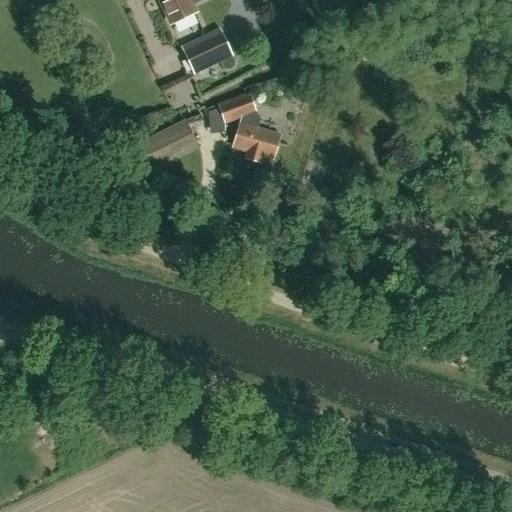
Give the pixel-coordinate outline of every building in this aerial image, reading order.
[(159,0),(171,24),(195,13),(188,0),(159,0)] [(194,73),(215,63),(233,54),(222,31),(184,49),(194,73)] [(267,45),(278,59),(291,49),(280,35),(267,45)] [(168,88),(173,101),(198,90),(193,78),(168,88)] [(274,161),(281,133),(258,127),(260,121),(250,92),(217,104),(224,125),(240,119),(232,150),(245,154),(244,159),(261,164),(264,158),(274,161)] [(86,120),(77,135),(94,144),(102,130),(86,120)] [(144,174),(199,148),(185,120),(130,146),(144,174)]
